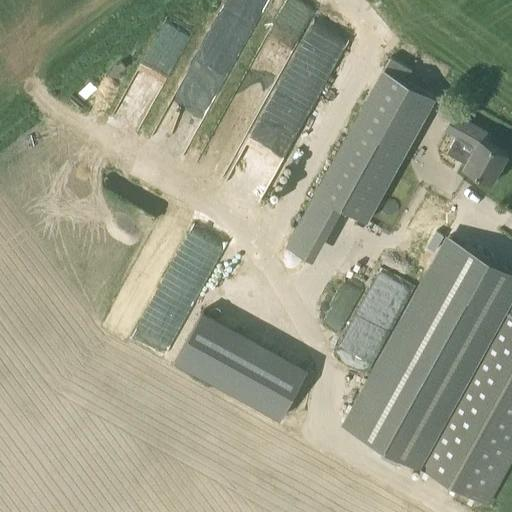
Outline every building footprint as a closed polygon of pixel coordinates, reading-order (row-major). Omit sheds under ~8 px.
[(192,144),(266,0),(224,0),(159,127),(192,144)] [(241,144),(221,186),(263,205),(345,31),(281,0),(218,134),(241,144)] [(137,132),(189,32),(163,18),(111,119),(137,132)] [(362,243),(429,119),(378,91),(310,215),(362,243)] [(497,180),(503,169),(499,167),(508,153),(486,141),(491,133),(455,113),(447,128),(476,145),(465,165),(492,181),(493,178),(497,180)] [(428,191),(394,254),(393,256),(419,270),(454,205),(428,191)] [(344,425),(487,503),(511,457),(511,268),(448,234),(344,425)] [(376,266),(340,348),(371,362),(407,279),(376,266)]
